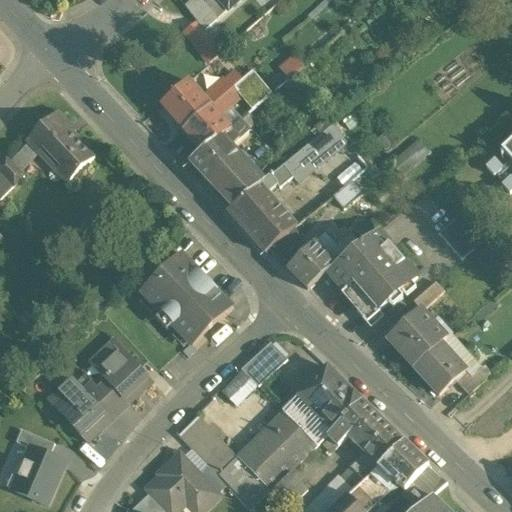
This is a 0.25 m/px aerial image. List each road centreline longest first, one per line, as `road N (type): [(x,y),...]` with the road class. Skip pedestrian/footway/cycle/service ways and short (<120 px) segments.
road 1 (secondary): [(289,303),(53,56)]
road 2 (secondary): [(504,511),(289,303)]
road 3 (residential): [(93,511),(171,415),(289,303)]
